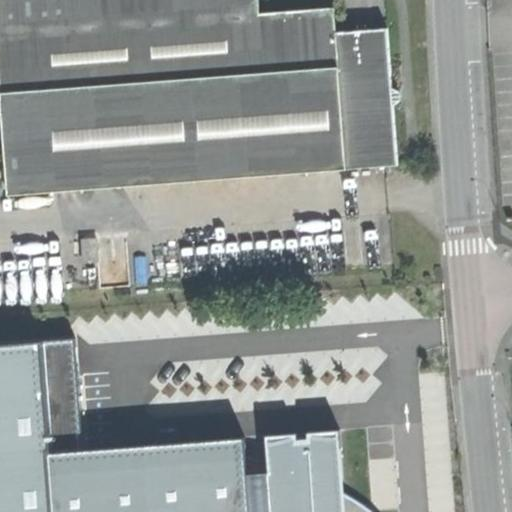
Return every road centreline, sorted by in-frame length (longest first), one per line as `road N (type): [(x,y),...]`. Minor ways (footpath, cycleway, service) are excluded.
road 1 (tertiary): [(472,305),(456,0)]
road 2 (tertiary): [(492,511),(472,305)]
